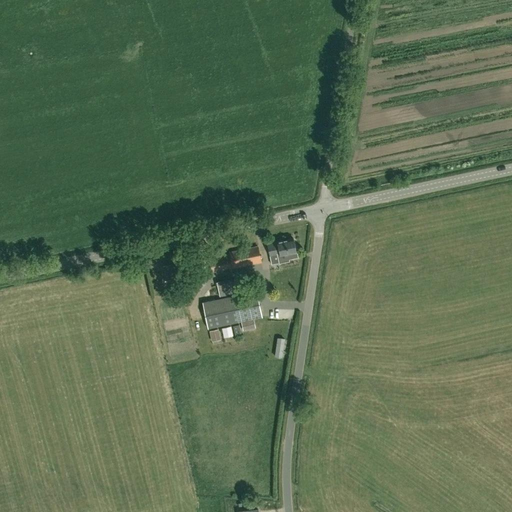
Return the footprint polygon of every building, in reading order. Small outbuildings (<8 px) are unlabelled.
[(298,257),(297,252),(294,238),(277,242),(268,245),(271,257),(278,255),(280,263),(290,261),(289,259),(298,257)] [(229,252),(229,253),(208,257),(211,272),(233,267),(233,269),(262,262),(258,246),(229,252)] [(201,255),(192,256),(193,264),(203,262),(201,255)] [(165,281),(175,278),(172,265),(162,267),(165,281)] [(203,303),(208,328),(263,317),(257,291),(203,303)] [(241,335),(239,325),(233,326),(235,336),(241,335)]
